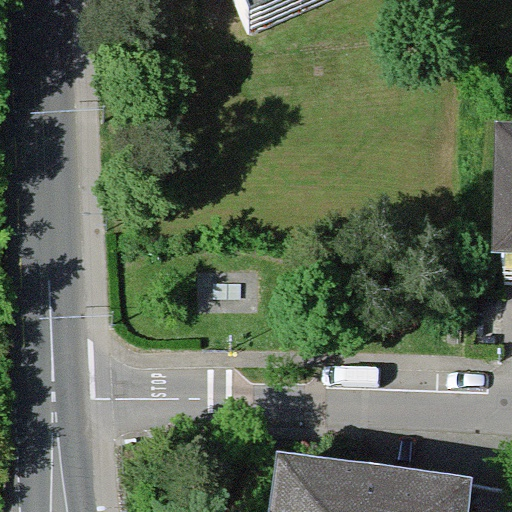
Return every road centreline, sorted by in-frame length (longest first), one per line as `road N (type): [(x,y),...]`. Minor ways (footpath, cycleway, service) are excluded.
road 1 (residential): [(511,412),(53,390)]
road 2 (residential): [(42,0),(53,390)]
road 3 (residential): [(53,390),(60,511)]
